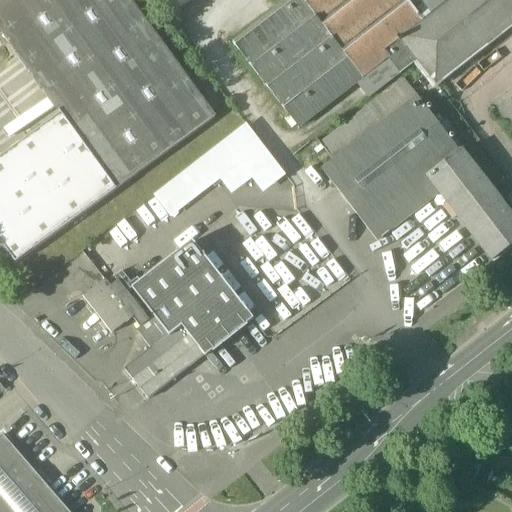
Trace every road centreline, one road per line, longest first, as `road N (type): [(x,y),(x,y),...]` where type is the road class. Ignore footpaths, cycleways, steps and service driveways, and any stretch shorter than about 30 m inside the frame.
road 1 (tertiary): [(295,511),(511,332)]
road 2 (unclassified): [(0,329),(170,511)]
